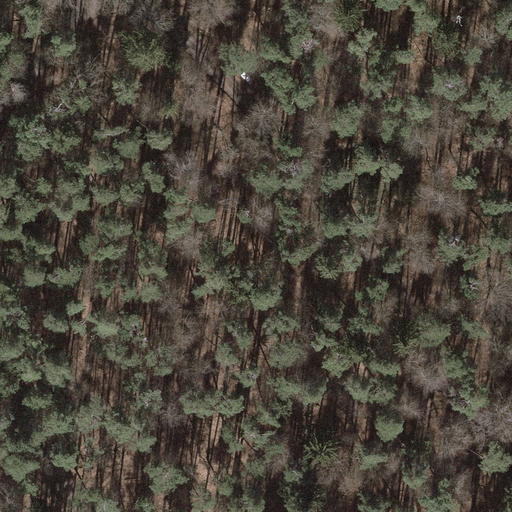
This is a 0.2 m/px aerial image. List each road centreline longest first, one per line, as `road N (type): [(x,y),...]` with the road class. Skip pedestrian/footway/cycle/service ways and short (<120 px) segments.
road 1 (track): [(122,0),(277,126),(419,317),(511,462)]
road 2 (track): [(0,133),(106,0)]
